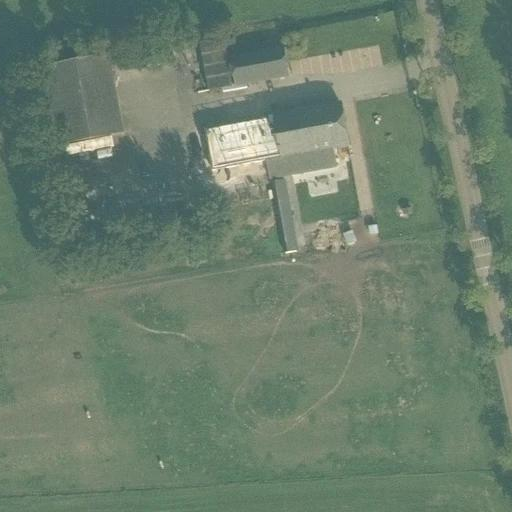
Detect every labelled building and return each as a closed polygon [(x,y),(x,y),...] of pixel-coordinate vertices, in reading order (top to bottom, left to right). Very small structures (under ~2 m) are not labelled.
[(284,49),(260,54),(227,59),(232,85),(264,80),(289,75),(284,49)] [(42,69),(57,146),(122,134),(108,57),(42,69)] [(313,110),(203,131),(211,171),(265,161),(268,177),(291,173),(313,169),(336,164),(333,149),(348,146),(340,105),(313,110)] [(271,183),(284,255),(298,252),(285,180),(271,183)] [(388,206),(378,208),(379,218),(389,216),(388,206)] [(340,224),(324,227),(327,250),(343,247),(340,224)] [(376,228),(369,229),(370,238),(377,236),(376,228)]
